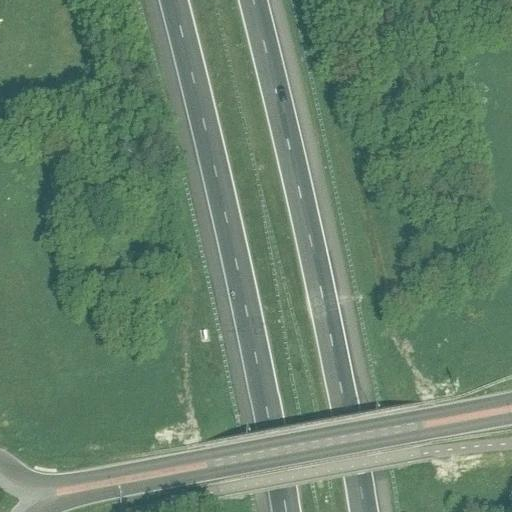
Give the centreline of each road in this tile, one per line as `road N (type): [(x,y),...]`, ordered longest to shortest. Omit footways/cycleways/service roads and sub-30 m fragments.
road 1 (primary): [(511,400),(43,485),(21,482),(0,463)]
road 2 (motorway): [(171,0),(285,511)]
road 3 (motorway): [(363,511),(252,0)]
road 4 (primary): [(45,511),(511,422)]
